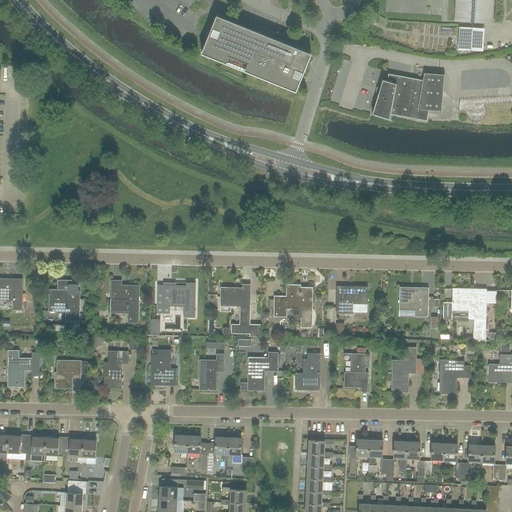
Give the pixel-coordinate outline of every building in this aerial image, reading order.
[(511,0),(456,0),(455,22),(491,24),(492,0),(511,0)] [(297,92),(312,54),(217,15),(202,53),(297,92)] [(459,26),(459,49),(484,50),(484,27),(459,26)] [(429,110),(442,111),(445,75),(425,73),(423,80),(389,74),(388,81),(383,80),(381,88),(377,87),(376,93),(379,93),(373,114),(390,119),(391,114),(427,121),(429,110)] [(23,286),(23,279),(0,278),(0,300),(14,301),(13,310),(22,310),(23,290),(21,290),(21,286),(23,286)] [(80,321),(80,299),(78,299),(78,286),(78,285),(77,284),(72,284),(72,280),(58,280),(58,290),(49,290),(49,312),(65,312),(65,320),(80,321)] [(139,322),(140,286),(126,286),(126,288),(122,288),(122,281),(113,281),(112,298),(111,313),(130,313),(130,322),(139,322)] [(164,285),(163,306),(170,306),(184,307),(184,317),(195,318),(196,283),(186,283),(186,286),(176,286),(171,286),(171,283),(164,283),(164,285)] [(251,307),(251,284),(243,284),(243,288),(239,288),(239,290),(235,290),(235,288),(221,288),(221,306),(251,307)] [(312,328),(313,288),(301,287),(301,285),(287,285),(287,300),(275,300),(275,316),(287,317),(288,308),(292,309),(292,314),(295,318),(301,318),(301,328),(312,328)] [(368,304),(368,287),(350,286),(350,290),(346,290),(346,288),(337,287),(337,313),(353,313),(353,304),(368,304)] [(415,310),(415,316),(428,317),(429,288),(422,288),(422,290),(400,290),(400,310),(415,310)] [(486,339),(487,291),(453,290),(453,306),(469,307),(469,319),(476,319),(476,328),(474,328),(474,339),(486,339)] [(250,324),(250,312),(240,312),(240,325),(232,325),(232,334),(250,334),(250,337),(261,337),(261,325),(250,324)] [(215,325),(216,325),(216,320),(210,320),(209,335),(218,335),(218,332),(216,332),(216,329),(214,329),(215,325)] [(442,331),(442,339),(449,340),(450,332),(442,331)] [(392,360),(391,393),(398,393),(398,392),(409,392),(409,373),(417,373),(417,357),(417,348),(405,347),(405,360),(392,360)] [(366,348),(358,348),(358,354),(344,353),(344,354),(351,355),(351,373),(345,373),(345,382),(344,382),(343,388),(349,388),(349,387),(355,387),(355,385),(362,386),(362,392),(369,392),(369,373),(366,373),(366,355),(369,355),(369,354),(366,354),(366,348)] [(176,385),(176,382),(177,368),(172,368),(172,355),(172,349),(160,350),(160,355),(153,355),(153,385),(167,385),(167,381),(170,381),(170,385),(176,385)] [(20,351),(8,350),(8,387),(25,387),(25,374),(24,374),(24,371),(32,371),(32,359),(20,358),(20,351)] [(129,351),(118,351),(109,351),(108,361),(105,361),(105,388),(122,388),(122,377),(121,377),(121,372),(123,372),(123,364),(129,364),(129,351)] [(278,371),(278,352),(269,352),(269,357),(249,357),(248,383),(250,383),(250,391),(265,391),(265,375),(264,375),(264,371),(278,371)] [(320,354),(308,353),(308,359),(304,359),(304,373),(297,373),(296,389),(310,389),(310,387),(314,387),(314,389),(320,389),(320,354)] [(225,370),(225,354),(217,354),(217,360),(201,360),(200,380),(202,380),(202,390),(217,390),(218,370),(225,370)] [(500,364),(488,364),(488,381),(504,381),(504,382),(511,382),(511,354),(500,354),(500,364)] [(465,360),(457,360),(441,360),(440,394),(457,394),(457,381),(456,381),(456,378),(457,378),(464,378),(465,360)] [(80,374),(80,361),(58,361),(58,372),(56,372),(56,388),(72,388),(72,374),(80,374)] [(7,453),(20,454),(20,453),(21,453),(20,457),(19,457),(19,464),(25,464),(26,454),(27,435),(21,435),(21,436),(16,436),(8,436),(7,453)] [(27,435),(26,454),(26,460),(44,461),(44,455),(46,438),(39,437),(32,437),(32,435),(27,435)] [(188,453),(189,436),(176,435),(175,452),(188,453)] [(202,436),(189,436),(188,453),(201,453),(202,436)] [(46,438),(44,455),(58,456),(58,455),(63,455),(65,437),(59,437),(59,438),(53,438),(46,438)] [(78,463),(82,463),(83,440),(76,440),(76,439),(70,439),(70,438),(65,437),(63,455),(68,456),(79,457),(78,463)] [(227,454),(228,455),(229,438),(216,437),(216,454),(223,454),(223,460),(227,460),(227,454)] [(242,438),(229,438),(228,455),(233,455),(233,462),(242,463),(242,473),(254,473),(255,458),(243,457),(243,455),(241,455),(242,438)] [(310,440),(309,453),(324,454),(325,452),(325,444),(334,445),(334,440),(324,439),(324,441),(310,440)] [(351,458),(357,458),(357,456),(370,456),(371,440),(358,439),(357,447),(350,446),(350,457),(351,458)] [(91,440),(83,440),(82,463),(86,463),(87,457),(96,458),(97,440),(91,440)] [(371,440),(370,456),(369,463),(375,464),(376,456),(382,457),(383,441),(371,440)] [(406,470),(407,458),(408,442),(395,441),(394,457),(400,458),(399,470),(406,470)] [(408,442),(407,458),(420,459),(421,442),(408,442)] [(445,460),(445,444),(432,443),(432,459),(445,460)] [(445,444),(445,460),(457,460),(458,444),(445,444)] [(482,461),(483,445),(470,445),(469,461),(482,461)] [(496,446),(483,445),(482,461),(495,462),(496,446)] [(309,453),(309,465),(324,466),(324,465),(324,457),(333,457),(333,453),(325,452),(324,454),(309,453)] [(333,465),(324,465),(324,466),(309,465),(308,478),(323,479),(323,478),(324,470),(332,470),(333,465)] [(308,478),(307,491),(322,492),(323,490),(323,482),(332,483),(332,478),(323,478),(323,479),(308,478)] [(204,481),(188,480),(188,489),(204,490),(204,481)] [(160,499),(178,500),(179,487),(161,486),(160,499)] [(86,488),(68,487),(68,492),(66,492),(65,505),(82,506),(83,494),(86,494),(86,488)] [(232,493),(231,501),(231,502),(246,503),(247,490),(232,489),(232,488),(223,487),(223,492),(232,493)] [(307,491),(307,503),(322,504),(322,502),(322,494),(331,495),(332,491),(323,490),(322,492),(307,491)] [(359,511),(371,511),(372,504),(371,504),(363,503),(363,495),(358,495),(358,504),(360,504),(359,511)] [(371,511),(384,511),(385,505),(383,505),(375,504),(376,495),(371,495),(371,504),(372,504),(371,511)] [(385,505),(384,511),(397,511),(398,505),(396,505),(388,505),(388,496),(384,496),(383,505),(385,505)] [(398,505),(397,511),(409,511),(410,506),(409,506),(401,505),(401,497),(396,496),(396,505),(398,505)] [(410,506),(409,511),(422,511),(423,507),(421,506),(413,506),(414,497),(409,497),(409,506),(410,506)] [(423,507),(422,511),(435,511),(436,507),(434,507),(425,507),(426,498),(422,498),(421,506),(423,507)] [(435,511),(448,511),(448,508),(446,508),(438,507),(439,499),(435,498),(434,507),(436,507),(435,511)] [(162,511),(177,511),(178,500),(160,499),(159,511),(162,511)] [(448,508),(448,511),(460,511),(461,508),(459,508),(451,508),(452,499),(447,499),(446,508),(448,508)] [(231,505),(230,511),(245,511),(246,503),(231,502),(231,501),(222,500),(222,505),(231,505)] [(460,511),(473,511),(474,509),(472,509),(464,509),(464,500),(460,500),(459,508),(461,508),(460,511)] [(486,511),(486,510),(476,510),(477,501),(472,500),(472,509),(474,509),(473,511),(486,511)] [(331,503),(322,502),(322,504),(307,503),(306,511),(321,511),(322,507),(331,508),(331,503)] [(38,511),(38,504),(24,503),(23,511),(38,511)]
